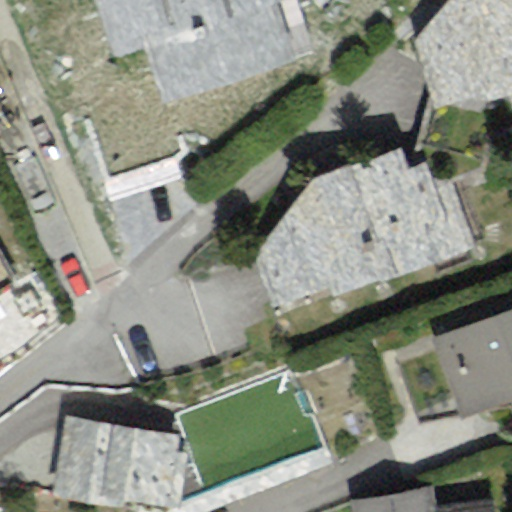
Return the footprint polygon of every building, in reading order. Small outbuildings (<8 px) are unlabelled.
[(272,0),(150,0),(169,54),(279,18),(272,0)] [(511,0),(450,0),(415,38),(434,104),(507,95),(511,110),(511,0)] [(502,116),(438,105),(425,160),(493,175),(502,116)] [(319,179),(259,259),(283,313),(344,294),(351,305),(490,259),(451,168),(422,179),(412,148),(319,179)] [(0,376),(68,330),(36,274),(21,282),(0,247),(0,376)] [(511,319),(445,344),(478,435),(511,422),(511,319)] [(195,439),(78,424),(68,494),(186,510),(195,439)] [(442,511),(440,494),(362,505),(362,511),(506,511),(506,504),(451,511),(442,511)]
